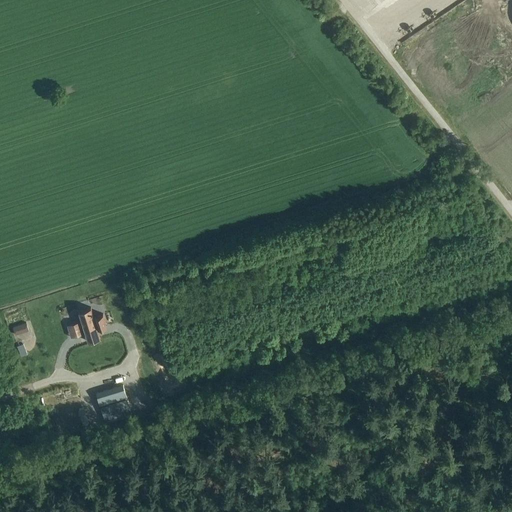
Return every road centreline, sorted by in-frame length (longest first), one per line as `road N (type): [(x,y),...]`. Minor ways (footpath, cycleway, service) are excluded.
road 1 (track): [(131,357),(511,230)]
road 2 (track): [(378,42),(511,212)]
